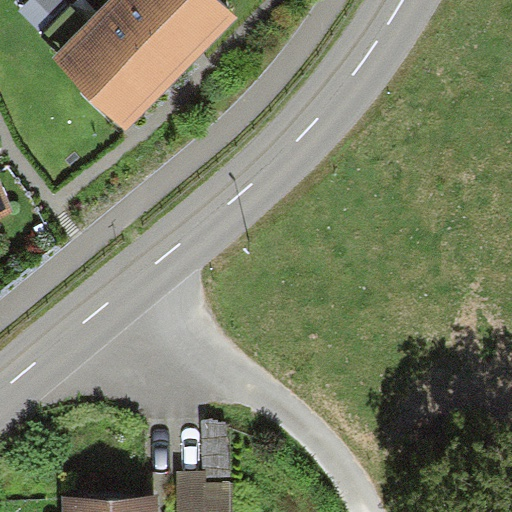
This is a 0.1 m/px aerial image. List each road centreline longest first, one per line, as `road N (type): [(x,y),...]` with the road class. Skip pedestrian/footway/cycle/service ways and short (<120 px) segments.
road 1 (tertiary): [(0,392),(248,185),(371,51),(402,0)]
road 2 (track): [(140,276),(211,351),(333,455),(364,511)]
